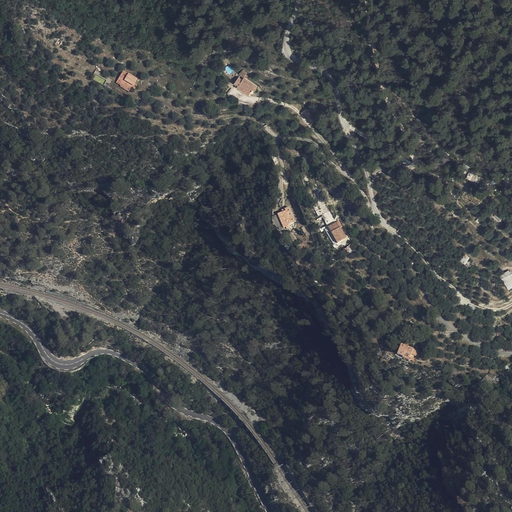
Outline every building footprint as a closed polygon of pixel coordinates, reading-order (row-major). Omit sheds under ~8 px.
[(130,75),(126,82),(131,84),(134,78),(130,75)] [(140,90),(141,88),(144,84),(134,78),(131,84),(140,90)] [(244,90),(243,92),(256,98),(257,97),(259,98),(259,97),(261,94),(264,89),(250,81),(248,83),(244,81),(241,88),(244,90)] [(126,82),(123,87),(127,90),(131,84),(126,82)] [(141,88),(140,90),(131,84),(127,90),(127,91),(136,96),(138,93),(140,94),(143,89),(141,88)] [(143,104),(134,98),(132,102),(140,110),(143,104)] [(321,119),(311,108),(305,113),(316,124),(321,119)] [(468,172),(466,179),(478,183),(480,176),(468,172)] [(302,223),(295,208),(291,210),(292,212),(283,216),(290,231),(295,228),(295,226),(302,223)] [(332,229),(342,245),(350,239),(344,229),(346,228),(343,222),(332,229)] [(358,249),(354,245),(349,250),(353,254),(358,249)] [(310,254),(309,253),(306,247),(302,250),(306,257),(310,254)] [(464,254),(460,262),(465,264),(469,257),(464,254)] [(334,289),(331,292),(342,301),(345,296),(344,295),(345,294),(342,291),(340,294),(334,289)] [(411,356),(415,348),(402,342),(398,353),(404,355),(405,353),(411,356)] [(489,371),(482,380),(488,384),(495,376),(489,371)]
